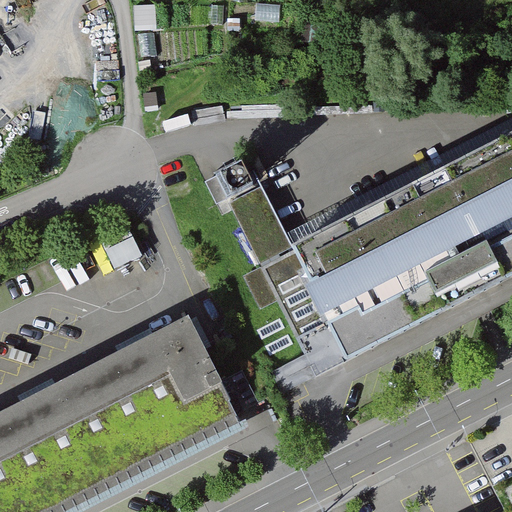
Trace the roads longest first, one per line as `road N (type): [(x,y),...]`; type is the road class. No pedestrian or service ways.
road 1 (secondary): [(511,379),(252,511)]
road 2 (residential): [(0,218),(113,170)]
